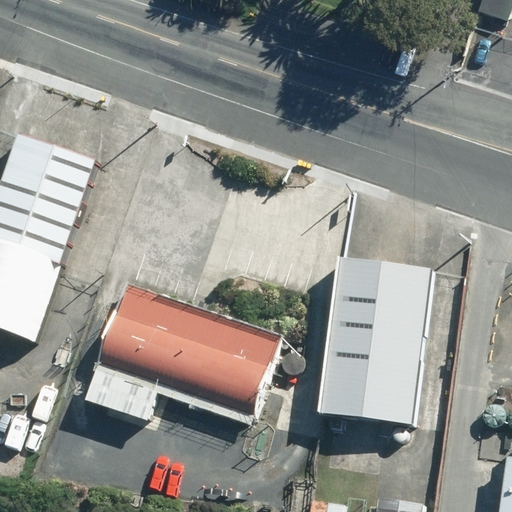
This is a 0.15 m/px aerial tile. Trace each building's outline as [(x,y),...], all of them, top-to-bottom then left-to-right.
[(511,20),(511,0),(481,0),(478,11),(511,22),(511,20)] [(97,159),(17,132),(0,183),(0,330),(37,344),(97,159)] [(422,260),(329,248),(309,401),(402,413),(422,260)] [(267,320),(117,279),(97,351),(246,393),(267,320)] [(104,373),(95,404),(161,424),(171,394),(104,373)] [(511,511),(511,443),(502,442),(492,511),(511,511)] [(329,511),(332,488),(310,487),(307,511),(329,511)]
